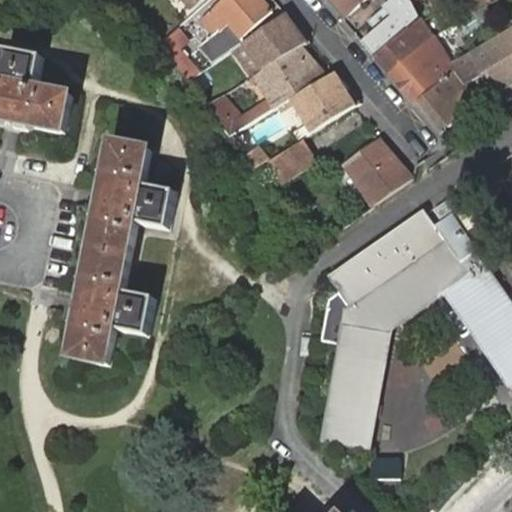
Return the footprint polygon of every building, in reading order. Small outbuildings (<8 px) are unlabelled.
[(180,0),(191,12),(202,2),(199,0),(180,0)] [(243,46),(247,43),(244,40),(274,14),(262,0),(226,0),(209,15),(222,31),(214,38),(202,49),(215,65),(233,53),(243,46)] [(336,0),(350,15),(367,0),(336,0)] [(395,17),(364,44),(378,59),(422,20),(413,4),(409,0),(396,0),(387,8),(395,17)] [(470,0),(478,12),(492,4),(490,0),(470,0)] [(222,31),(209,15),(201,23),(214,38),(222,31)] [(247,43),(243,46),(262,74),(300,52),(303,49),(312,44),(287,15),(247,43)] [(422,20),(378,59),(392,76),(420,52),(437,37),(422,20)] [(452,65),(456,71),(465,87),(485,75),(495,89),(511,77),(510,74),(511,73),(511,28),(502,35),(491,41),(471,53),(452,65)] [(420,52),(392,76),(417,105),(445,80),(456,71),(452,65),(437,37),(420,52)] [(203,74),(170,39),(155,52),(186,86),(202,74),(203,74)] [(262,74),(243,46),(233,53),(252,81),(258,77),(262,74)] [(300,52),(322,84),(329,80),(303,49),(300,52)] [(0,122),(68,136),(75,99),(40,92),(46,60),(8,52),(1,84),(0,84),(0,122)] [(224,98),(206,109),(232,139),(261,122),(291,103),(322,84),(300,52),(262,74),(258,77),(268,94),(273,102),(256,113),(244,121),(224,98)] [(445,80),(417,105),(442,133),(479,104),(465,87),(456,71),(445,80)] [(359,108),(338,74),(329,80),(322,84),(291,103),(312,137),(356,110),(359,108)] [(320,165),(305,142),(289,152),(278,159),(291,176),(301,168),(306,174),(320,165)] [(347,167),(379,205),(414,181),(381,143),(347,167)] [(154,153),(116,146),(107,192),(75,361),(112,368),(119,333),(151,339),(159,301),(126,295),(140,227),(172,232),(179,194),(147,189),(154,153)] [(511,157),(499,161),(510,202),(511,201),(511,157)] [(511,299),(446,203),(405,231),(447,292),(510,393),(511,391),(511,299)] [(391,331),(447,292),(405,231),(332,281),(341,294),(330,301),(322,343),(340,346),(323,443),(369,451),(391,331)]
